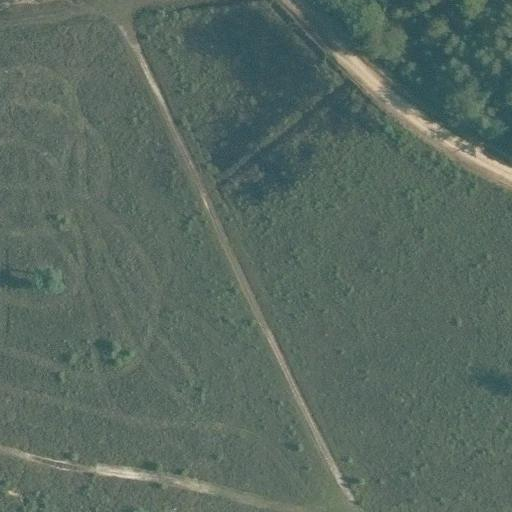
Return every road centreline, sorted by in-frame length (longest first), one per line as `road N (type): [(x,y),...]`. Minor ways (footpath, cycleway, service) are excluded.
road 1 (track): [(353,511),(118,5)]
road 2 (track): [(301,511),(0,452)]
road 3 (track): [(511,176),(410,117),(291,0)]
